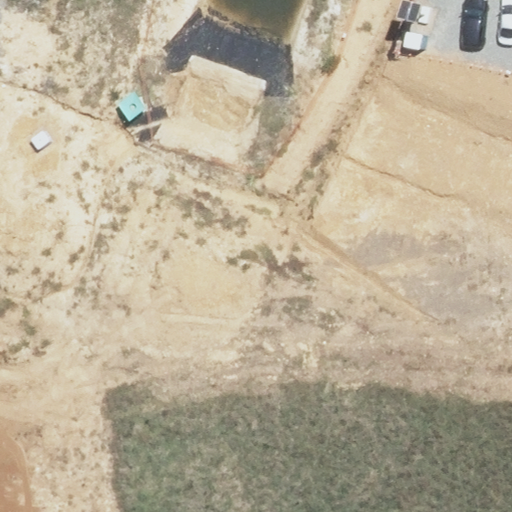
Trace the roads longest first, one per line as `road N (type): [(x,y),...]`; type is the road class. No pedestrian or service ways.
road 1 (unknown): [(0,189),(511,126)]
road 2 (residential): [(0,360),(21,511)]
